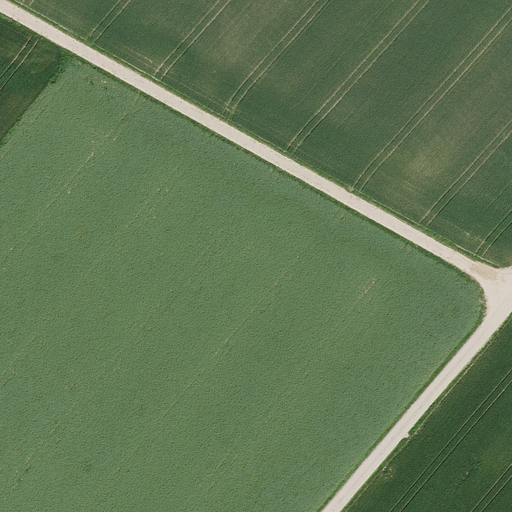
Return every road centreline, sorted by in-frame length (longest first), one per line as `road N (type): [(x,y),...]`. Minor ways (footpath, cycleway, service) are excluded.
road 1 (track): [(511,291),(0,6)]
road 2 (track): [(338,511),(511,311)]
